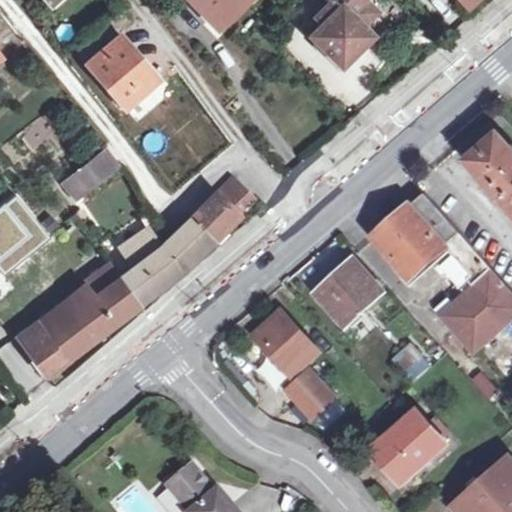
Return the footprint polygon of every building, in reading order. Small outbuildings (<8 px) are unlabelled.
[(191,0),(217,27),(244,0),(191,0)] [(330,0),(316,14),(324,22),(309,35),(341,67),(372,37),(364,28),(378,14),(365,0),(330,0)] [(127,108),(154,85),(134,63),(140,58),(108,23),(76,50),(127,108)] [(134,63),(154,85),(159,81),(140,58),(134,63)] [(466,162),(511,213),(511,150),(498,134),(466,162)] [(115,167),(102,151),(64,183),(77,198),(115,167)] [(191,216),(214,240),(248,207),(236,195),(244,188),(233,176),(191,216)] [(236,195),(248,207),(256,199),(244,188),(236,195)] [(432,269),(442,280),(444,279),(455,292),(457,291),(463,297),(452,307),(447,302),(434,313),(439,319),(438,320),(478,365),(511,335),(511,294),(490,270),(425,196),(375,241),(387,255),(382,260),(404,285),(428,264),(432,269)] [(120,277),(140,304),(162,288),(185,269),(214,240),(191,216),(170,238),(161,249),(149,229),(122,248),(134,266),(120,277)] [(315,296),(344,328),(383,293),(354,261),(315,296)] [(88,282),(117,320),(140,304),(120,277),(109,263),(87,280),(88,282)] [(428,264),(404,285),(408,290),(432,269),(428,264)] [(70,356),(117,320),(88,282),(42,317),(70,356)] [(290,379),(319,355),(282,312),(257,335),(270,350),(267,352),(290,379)] [(70,356),(42,317),(16,335),(45,374),(70,356)] [(393,361),(405,374),(422,358),(411,346),(393,361)] [(422,358),(405,374),(411,381),(429,365),(422,358)] [(285,393),(312,421),(336,398),(310,370),(285,393)] [(473,381),(489,400),(498,393),(481,374),(473,381)] [(376,457),(390,472),(396,468),(408,481),(448,446),(418,412),(390,437),(394,442),(376,457)] [(394,442),(390,437),(372,452),(376,457),(394,442)] [(455,507),(459,511),(511,511),(511,462),(509,459),(455,507)] [(217,495),(194,467),(169,488),(189,511),(237,511),(220,492),(217,495)] [(396,468),(390,472),(402,486),(408,481),(396,468)]
